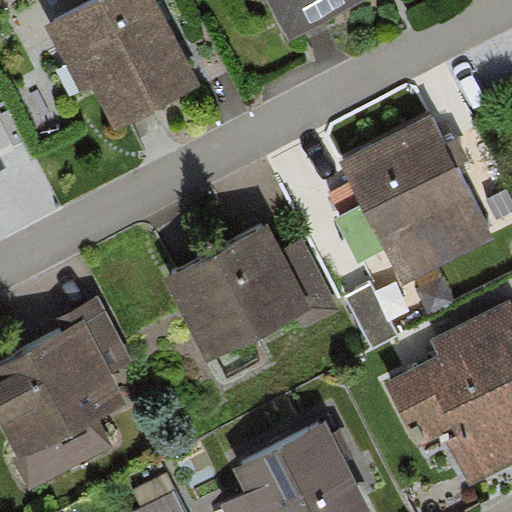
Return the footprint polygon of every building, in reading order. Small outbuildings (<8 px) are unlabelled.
[(162,0),(68,0),(45,13),(82,84),(93,79),(112,114),(199,69),(162,0)] [(273,0),(288,27),(339,0),(273,0)] [(359,250),(385,236),(404,274),(497,228),(459,151),(467,147),(456,124),(445,129),(432,101),(340,147),(363,193),(337,207),(359,250)] [(267,206),(163,261),(208,345),(293,300),(311,290),(284,240),(267,206)] [(303,230),(284,240),(311,290),(293,300),(305,321),(341,302),(303,230)] [(372,275),(347,288),(372,339),(397,326),(372,275)] [(64,301),(70,312),(84,305),(112,360),(132,350),(99,284),(64,301)] [(511,290),(509,285),(431,327),(439,342),(386,370),(420,435),(444,422),(472,474),(511,453),(511,290)] [(70,312),(0,348),(0,408),(18,444),(13,447),(30,479),(114,435),(97,402),(126,387),(112,360),(84,305),(70,312)] [(327,406),(234,452),(247,478),(222,490),(232,511),(341,511),(372,497),(327,406)] [(191,511),(175,482),(117,511),(191,511)]
